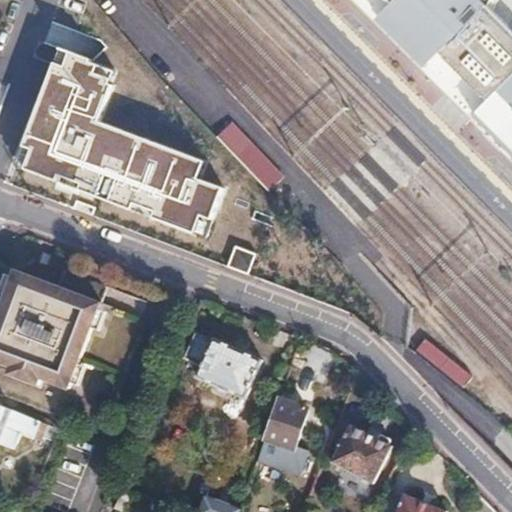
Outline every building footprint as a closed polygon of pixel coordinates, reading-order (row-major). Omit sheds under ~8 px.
[(511,31),(480,0),(350,0),(472,120),(511,79),(511,31)] [(220,161),(114,127),(131,73),(58,49),(27,147),(45,152),(36,179),(221,239),(237,190),(213,183),(220,161)] [(511,79),(472,120),(511,160),(511,79)] [(36,170),(42,154),(25,148),(19,164),(36,170)] [(227,268),(253,275),(259,254),(234,246),(227,268)] [(334,306),(350,275),(297,247),(281,279),(334,306)] [(6,373),(5,375),(5,379),(8,381),(10,381),(13,380),(15,377),(15,375),(56,391),(55,394),(56,396),(59,398),(62,399),(64,397),(65,394),(65,392),(63,390),(61,389),(69,367),(70,367),(85,328),(35,309),(20,349),(23,350),(14,373),(11,371),(9,371),(6,373)] [(197,335),(186,361),(205,368),(201,380),(251,398),(266,360),(216,339),(215,342),(197,335)] [(280,399),(261,457),(270,460),(274,451),(272,448),(275,440),(298,447),(310,410),(280,399)] [(0,444),(17,451),(23,435),(36,440),(41,430),(48,433),(46,437),(56,441),(61,430),(0,406),(0,444)] [(353,426),(335,462),(376,482),(391,451),(395,447),(390,444),(392,442),(392,439),(390,436),(386,434),(383,435),(381,437),(380,440),(353,426)] [(448,511),(449,511),(407,493),(398,511),(448,511)] [(208,496),(201,511),(243,511),(244,509),(208,496)]
